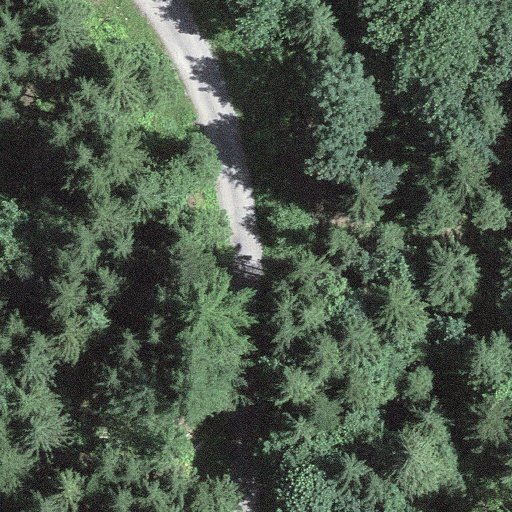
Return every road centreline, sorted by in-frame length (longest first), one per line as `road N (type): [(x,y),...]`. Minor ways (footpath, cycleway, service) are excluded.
road 1 (track): [(341,0),(488,511)]
road 2 (track): [(158,0),(196,62),(236,190),(249,377),(243,511)]
